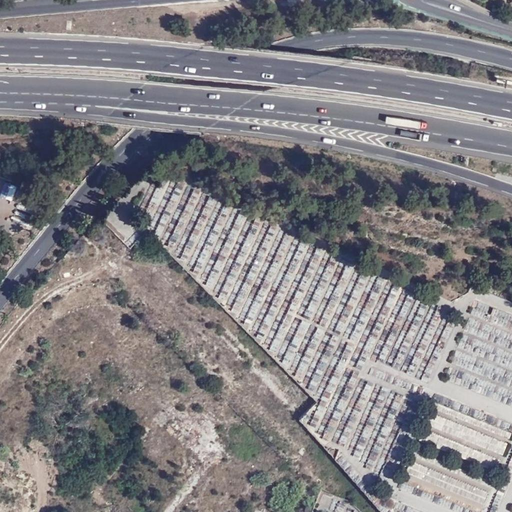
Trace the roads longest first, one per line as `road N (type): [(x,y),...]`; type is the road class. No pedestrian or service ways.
road 1 (motorway): [(511,58),(371,37),(313,42),(234,65),(181,96),(105,167),(0,296)]
road 2 (motorway): [(0,102),(216,120),(390,152),(511,190)]
road 3 (motorway): [(511,106),(262,61),(0,49)]
road 4 (motorway): [(0,84),(248,99),(511,139)]
